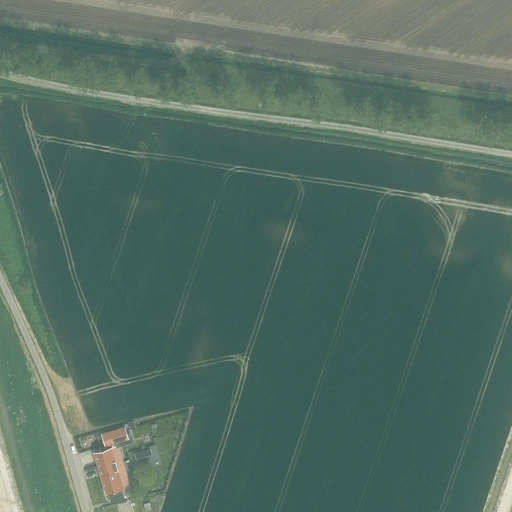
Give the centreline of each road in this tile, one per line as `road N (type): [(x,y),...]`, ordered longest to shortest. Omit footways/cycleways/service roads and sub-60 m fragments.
road 1 (unclassified): [(511,154),(0,71)]
road 2 (unclassified): [(85,511),(54,403),(0,278)]
